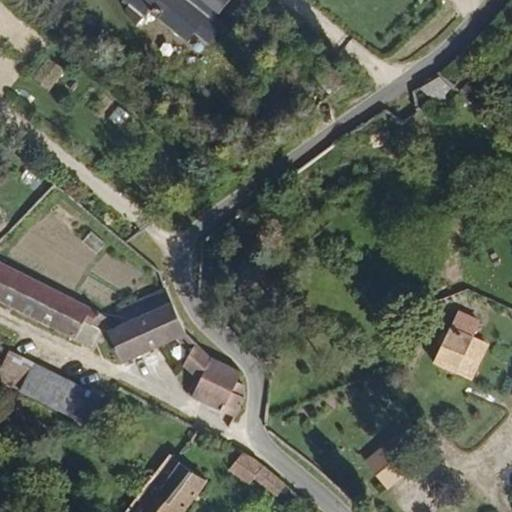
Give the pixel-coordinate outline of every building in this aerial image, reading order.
[(131,0),(136,5),(134,7),(142,20),(156,5),(171,18),(167,24),(186,41),(193,34),(207,46),(222,30),(209,18),(212,13),(227,25),(240,9),(231,2),(230,0),(131,0)] [(349,89),(335,67),(317,79),(331,100),(349,89)] [(177,334),(158,277),(98,298),(102,311),(85,318),(100,359),(177,334)] [(0,286),(0,319),(57,342),(63,326),(72,329),(76,316),(0,286)] [(475,385),(491,352),(477,346),(484,330),(460,320),(436,371),(459,382),(461,379),(475,385)] [(236,372),(210,361),(215,346),(183,336),(174,365),(197,374),(191,392),(234,408),(242,386),(233,382),(236,372)] [(76,404),(88,372),(21,344),(7,377),(76,404)] [(511,371),(503,396),(511,398),(511,371)] [(467,403),(475,385),(461,379),(459,382),(453,397),(467,403)] [(284,479),(244,446),(235,443),(222,460),(268,498),(284,479)] [(178,511),(209,474),(180,449),(149,486),(129,511),(178,511)] [(404,450),(378,472),(398,495),(425,474),(404,450)]
